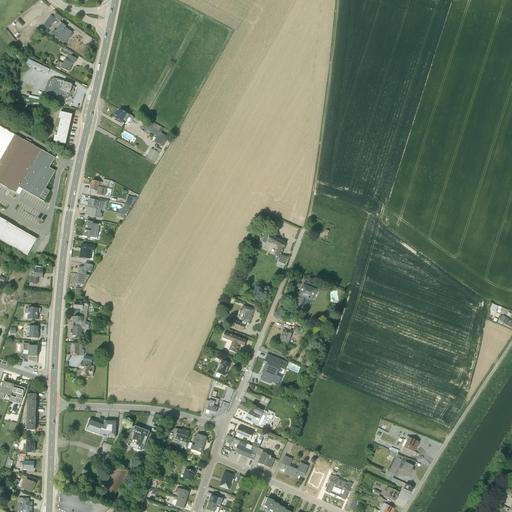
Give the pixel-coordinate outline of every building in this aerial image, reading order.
[(40,33),(44,36),(56,21),(60,24),(63,20),(56,15),(53,19),(51,17),(40,33)] [(69,32),(70,31),(61,25),(56,33),(54,32),(52,35),(55,37),(54,38),(58,41),(57,42),(60,44),(59,45),(62,47),(64,45),(65,46),(73,34),(69,32)] [(65,49),(63,52),(72,57),(74,55),(65,49)] [(60,64),(57,69),(60,71),(61,70),(69,74),(73,66),(74,66),(77,61),(68,56),(63,65),(60,64)] [(21,57),(19,61),(38,70),(38,71),(41,73),(41,72),(48,75),(50,71),(21,57)] [(71,97),(72,96),(74,89),(73,88),(73,87),(72,86),(54,80),(49,82),(45,93),(64,100),(66,100),(67,100),(68,99),(70,98),(71,97)] [(116,115),(114,119),(117,120),(116,122),(121,125),(122,124),(125,126),(127,122),(130,123),(131,123),(132,123),(133,121),(133,119),(120,111),(117,116),(116,115)] [(59,130),(69,132),(73,117),(61,114),(59,120),(61,120),(59,130)] [(163,130),(150,122),(148,127),(161,135),(163,130)] [(15,136),(0,127),(0,185),(16,195),(19,189),(44,203),(50,193),(46,190),(56,173),(50,169),(55,159),(15,136)] [(154,143),(163,148),(168,139),(161,135),(148,127),(145,131),(157,138),(154,143)] [(55,137),(54,143),(66,146),(69,132),(59,130),(58,134),(55,134),(54,137),(55,137)] [(154,165),(161,152),(161,151),(155,148),(153,151),(151,150),(146,158),(145,161),(153,165),(154,165)] [(93,182),(92,187),(106,190),(108,188),(110,189),(113,185),(110,183),(111,182),(104,181),(103,184),(93,182)] [(106,196),(107,196),(107,193),(106,193),(107,190),(106,190),(92,187),(90,195),(105,198),(106,196)] [(133,205),(134,205),(137,200),(128,197),(126,206),(132,207),(133,205)] [(89,200),(87,208),(101,211),(102,211),(106,212),(108,202),(99,200),(98,202),(89,200)] [(121,211),(120,215),(127,216),(132,207),(125,206),(124,209),(121,211)] [(85,216),(101,220),(102,217),(101,217),(101,216),(102,216),(103,215),(101,215),(101,211),(87,208),(85,216)] [(0,238),(8,224),(0,218),(0,238)] [(96,239),(97,233),(99,227),(93,225),(93,224),(91,223),(90,224),(86,223),(85,229),(91,231),(91,232),(85,231),(83,237),(87,238),(87,239),(90,240),(90,238),(96,239)] [(37,240),(8,224),(0,238),(0,240),(28,256),(37,240)] [(266,234),(261,242),(265,245),(267,242),(277,248),(273,258),(279,260),(277,263),(286,266),(288,260),(281,257),(283,250),(282,250),(285,245),(266,234)] [(90,261),(93,261),(95,252),(96,248),(95,248),(95,246),(81,245),(79,259),(90,260),(90,261)] [(93,266),(85,264),(84,268),(80,267),(80,268),(78,268),(77,276),(77,278),(76,278),(76,281),(77,281),(76,284),(84,286),(90,276),(86,276),(87,272),(91,273),(92,270),(93,266)] [(38,278),(42,278),(43,271),(33,270),(28,283),(37,284),(38,278)] [(294,308),(305,312),(307,307),(302,305),(303,305),(309,307),(310,306),(311,304),(311,303),(313,303),(317,293),(316,293),(316,292),(319,293),(320,289),(309,285),(308,288),(303,286),(299,296),(298,295),(295,304),(294,308)] [(78,303),(75,303),(74,310),(80,310),(80,318),(87,318),(87,311),(88,311),(88,305),(87,305),(87,302),(79,302),(78,303)] [(489,311),(488,313),(494,316),(496,313),(495,312),(496,310),(505,316),(507,311),(498,307),(497,308),(491,305),(489,311)] [(246,323),(249,325),(254,310),(243,306),(240,312),(245,314),(242,322),(242,323),(242,324),(233,320),(232,322),(227,320),(228,316),(223,314),(220,321),(230,326),(230,327),(234,329),(237,331),(237,329),(243,331),(245,326),(246,323)] [(41,309),(28,309),(28,310),(25,310),(25,319),(37,320),(38,313),(40,314),(41,309)] [(511,323),(502,316),(498,321),(511,330),(511,323)] [(86,322),(87,318),(80,318),(74,317),(73,327),(72,336),(82,337),(82,330),(84,330),(84,329),(87,330),(88,330),(90,324),(86,322)] [(284,329),(278,341),(278,342),(288,345),(293,333),(299,335),(299,334),(301,335),(303,331),(301,330),(301,328),(295,326),(292,332),(284,329)] [(39,327),(30,327),(29,339),(39,339),(39,334),(38,334),(39,327)] [(246,342),(225,333),(222,339),(232,343),(228,351),(237,355),(240,346),(244,347),(246,342)] [(29,346),(29,344),(24,344),(24,351),(28,351),(28,355),(23,355),(23,359),(28,361),(37,364),(38,347),(29,346)] [(78,345),(72,344),(71,356),(84,357),(84,351),(82,351),(83,347),(79,346),(79,345),(78,345)] [(267,364),(260,381),(269,385),(270,383),(278,386),(281,379),(276,377),(280,369),(284,371),(287,364),(267,355),(264,362),(267,364)] [(80,370),(79,376),(92,379),(95,367),(94,367),(91,366),(93,359),(84,357),(83,365),(80,364),(79,369),(79,370),(80,370)] [(230,365),(221,361),(217,373),(215,377),(219,379),(221,375),(225,377),(230,365)] [(12,393),(14,386),(3,382),(0,392),(0,393),(0,394),(0,399),(3,400),(5,395),(11,397),(12,393)] [(26,389),(24,389),(14,386),(12,393),(17,395),(16,398),(11,397),(9,402),(20,405),(21,405),(24,393),(26,389)] [(28,395),(27,407),(36,407),(36,395),(37,395),(28,395)] [(219,401),(211,398),(209,402),(206,401),(204,409),(207,410),(206,411),(215,414),(219,401)] [(251,405),(245,420),(248,422),(249,422),(249,423),(256,426),(257,425),(258,425),(263,417),(265,417),(267,413),(264,411),(263,412),(256,408),(251,405)] [(27,407),(27,419),(36,419),(36,407),(27,407)] [(27,419),(27,431),(35,431),(36,419),(27,419)] [(107,438),(116,438),(116,422),(105,422),(104,426),(90,421),(86,430),(87,431),(101,435),(103,435),(102,438),(106,438),(106,437),(107,437),(107,438)] [(17,424),(11,422),(9,430),(15,432),(17,424)] [(142,452),(149,433),(135,427),(134,428),(133,427),(131,431),(129,430),(125,441),(124,444),(128,446),(142,452)] [(235,435),(250,441),(253,433),(239,427),(235,435)] [(181,432),(175,429),(173,435),(176,436),(175,440),(186,444),(190,433),(182,430),(181,432)] [(265,433),(257,430),(256,434),(260,436),(257,444),(254,443),(252,447),(258,449),(265,433)] [(190,450),(191,450),(201,453),(206,438),(197,435),(196,439),(195,438),(192,444),(190,443),(188,449),(190,450)] [(406,437),(401,447),(413,453),(418,443),(406,437)] [(19,456),(26,457),(26,453),(32,454),(32,453),(35,454),(35,445),(34,445),(34,440),(26,440),(26,441),(23,440),(21,443),(21,453),(19,456)] [(238,446),(235,452),(242,455),(242,456),(253,461),(255,455),(258,449),(252,447),(247,445),(247,446),(247,445),(245,449),(238,446)] [(257,464),(270,469),(274,460),(270,458),(271,457),(266,455),(267,454),(263,453),(263,451),(258,449),(255,455),(260,457),(257,464)] [(397,454),(390,452),(388,455),(393,458),(390,465),(385,475),(392,479),(398,469),(409,475),(409,474),(413,467),(407,464),(409,460),(397,455),(397,454)] [(29,457),(19,456),(18,461),(23,462),(23,463),(20,463),(20,468),(23,468),(23,470),(34,471),(34,462),(23,462),(23,460),(26,460),(26,461),(28,461),(29,457)] [(289,467),(292,460),(284,457),(279,469),(284,471),(283,475),(290,478),(293,469),(289,467)] [(293,469),(290,478),(296,480),(298,477),(303,479),(308,467),(300,463),(297,471),(293,469)] [(185,469),(182,479),(191,482),(193,478),(194,479),(196,473),(185,469)] [(234,476),(224,473),(219,487),(229,490),(234,476)] [(28,478),(23,476),(18,488),(33,493),(37,484),(27,480),(28,478)] [(328,480),(329,481),(325,492),(326,493),(329,494),(330,494),(334,485),(333,485),(334,482),(333,482),(335,478),(330,476),(328,480)] [(345,490),(341,499),(345,501),(348,494),(349,494),(352,485),(347,483),(347,484),(338,480),(338,479),(335,477),(335,478),(333,482),(334,482),(333,485),(334,485),(335,486),(335,487),(338,488),(338,487),(340,488),(339,488),(342,490),(343,489),(345,490)] [(392,478),(390,482),(396,485),(396,486),(400,488),(400,487),(403,488),(403,490),(411,493),(413,488),(392,478)] [(189,493),(177,488),(176,491),(180,492),(178,498),(186,501),(189,493)] [(395,502),(399,493),(388,488),(386,492),(385,492),(383,497),(395,502)] [(211,496),(209,503),(220,506),(221,502),(223,503),(223,500),(211,496)] [(178,498),(176,497),(175,500),(173,501),(172,504),(173,506),(175,506),(175,507),(184,509),(186,501),(178,498)] [(22,511),(32,511),(32,503),(29,503),(29,499),(19,499),(18,503),(23,503),(22,511)] [(270,511),(273,502),(271,501),(267,499),(263,508),(270,511)] [(270,511),(276,511),(279,505),(273,502),(269,511),(270,511)] [(209,503),(206,510),(211,511),(218,511),(220,506),(209,503)]
